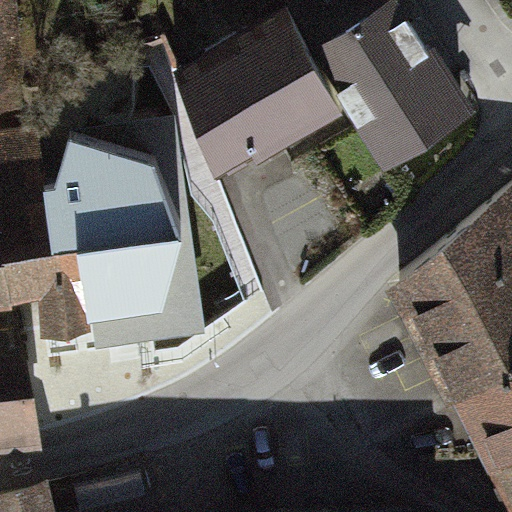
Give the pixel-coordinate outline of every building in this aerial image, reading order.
[(0,0),(0,299),(65,291),(66,323),(118,314),(113,294),(253,279),(226,169),(71,186),(50,125),(0,129),(0,113),(34,108),(24,0),(0,0)] [(324,0),(405,141),(490,93),(437,0),(324,0)] [(319,4),(202,62),(248,155),(365,97),(319,4)] [(511,191),(400,276),(511,475),(511,191)] [(54,305),(0,311),(0,400),(65,392),(54,305)] [(15,511),(459,511),(459,510),(402,511),(77,511),(67,471),(8,481),(15,511)]
